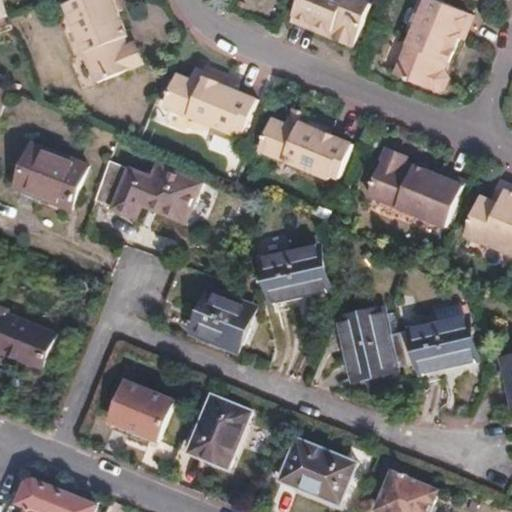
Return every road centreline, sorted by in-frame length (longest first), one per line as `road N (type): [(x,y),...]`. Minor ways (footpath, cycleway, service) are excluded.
road 1 (residential): [(491,455),(440,449),(121,325)]
road 2 (residential): [(190,0),(211,26),(248,48),(481,140)]
road 3 (residential): [(121,325),(62,460)]
road 4 (residential): [(62,460),(192,511)]
